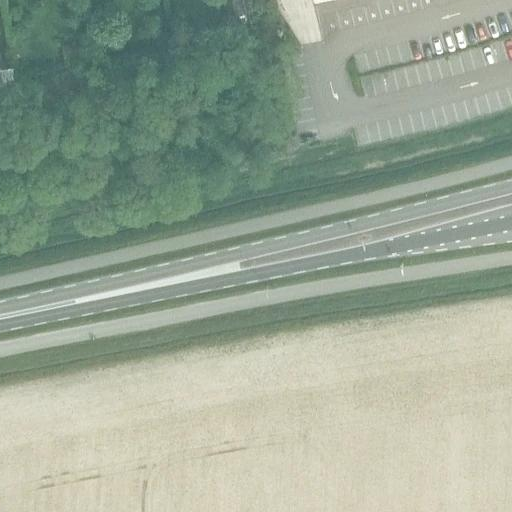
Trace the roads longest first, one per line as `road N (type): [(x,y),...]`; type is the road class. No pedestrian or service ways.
road 1 (primary): [(511,193),(0,318)]
road 2 (unclassified): [(0,286),(357,213),(511,166)]
road 3 (unclassified): [(511,261),(0,357)]
road 4 (primary): [(0,318),(511,227)]
